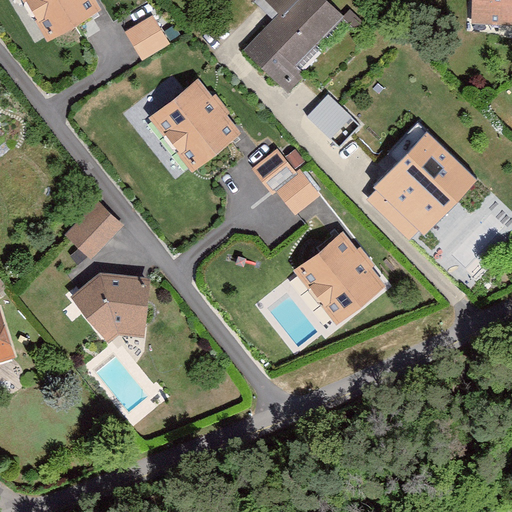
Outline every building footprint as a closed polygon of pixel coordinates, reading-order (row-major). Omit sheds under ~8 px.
[(99,0),(25,0),(50,43),(106,12),(99,0)] [(331,0),(268,0),(283,14),(247,51),(289,90),(304,75),(299,70),(349,18),(331,0)] [(511,0),(476,0),(477,24),(511,25),(511,0)] [(157,16),(127,33),(144,62),(174,44),(157,16)] [(246,133),(201,78),(152,117),(197,173),(246,133)] [(337,129),(322,144),(346,168),(361,153),(337,129)] [(281,195),(297,217),(325,197),(306,171),(301,174),(282,148),(254,168),(276,199),(281,195)] [(432,182),(406,157),(370,194),(419,240),(447,211),(452,216),(486,181),(459,154),(432,182)] [(104,203),(71,234),(94,258),(127,226),(104,203)] [(393,286),(349,230),(298,270),(342,326),(393,286)] [(105,273),(75,297),(113,343),(125,334),(149,338),(157,280),(105,273)] [(0,298),(11,289),(0,275),(0,298)] [(7,311),(0,313),(0,367),(21,361),(7,311)]
